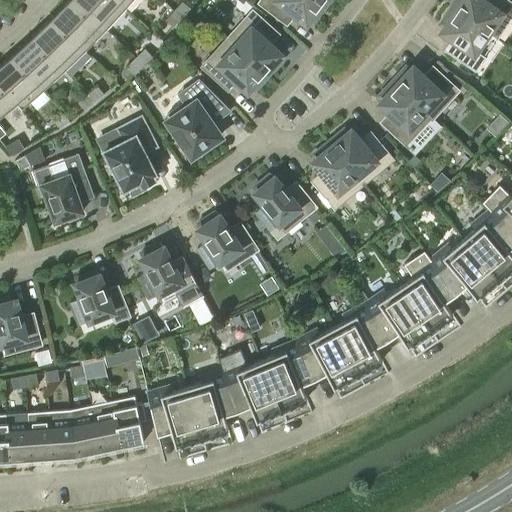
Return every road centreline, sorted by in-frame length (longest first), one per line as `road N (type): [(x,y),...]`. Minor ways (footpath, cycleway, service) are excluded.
road 1 (residential): [(0,486),(78,480),(281,437),(393,375),(511,290)]
road 2 (residential): [(0,264),(142,218),(254,143)]
road 3 (residential): [(254,143),(300,135),(356,86),(424,0)]
road 4 (residential): [(254,143),(273,103),(357,0)]
